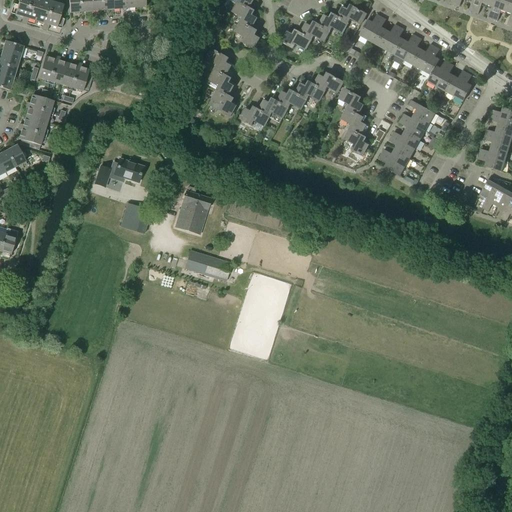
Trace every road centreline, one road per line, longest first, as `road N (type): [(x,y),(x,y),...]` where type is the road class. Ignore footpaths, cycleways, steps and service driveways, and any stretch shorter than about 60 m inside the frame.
road 1 (residential): [(380,114),(390,96),(331,61),(297,70),(278,62),(266,0)]
road 2 (track): [(167,153),(164,114),(200,0)]
road 3 (residential): [(69,45),(85,29),(139,25),(135,57),(100,54)]
road 4 (residential): [(498,77),(395,3)]
